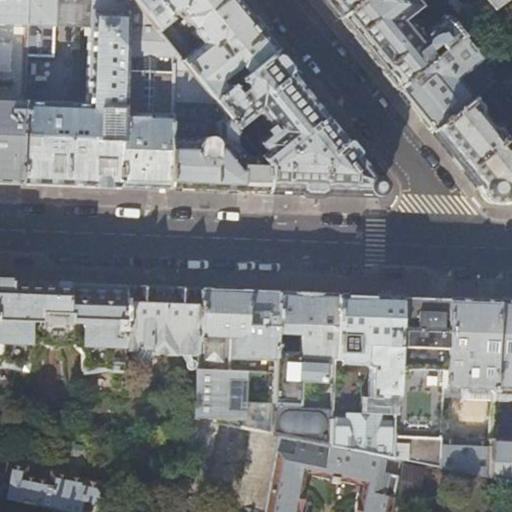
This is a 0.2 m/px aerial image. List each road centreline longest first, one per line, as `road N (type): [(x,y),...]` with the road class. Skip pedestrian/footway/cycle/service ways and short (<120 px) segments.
road 1 (residential): [(0,230),(479,250)]
road 2 (residential): [(479,250),(278,0)]
